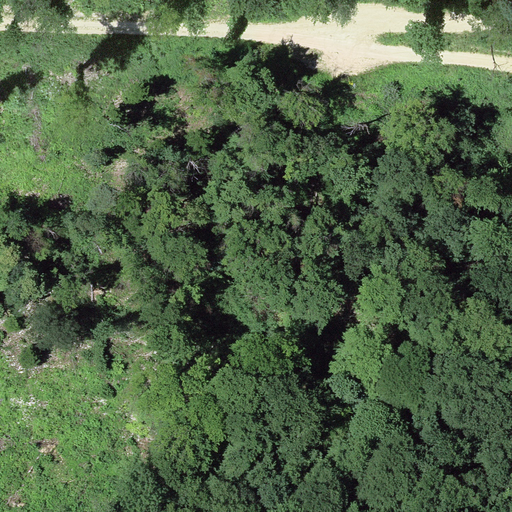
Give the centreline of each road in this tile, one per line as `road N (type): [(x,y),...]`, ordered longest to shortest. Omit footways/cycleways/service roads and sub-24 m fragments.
road 1 (track): [(313,37),(0,22)]
road 2 (track): [(313,37),(511,63)]
road 3 (track): [(511,20),(313,37)]
